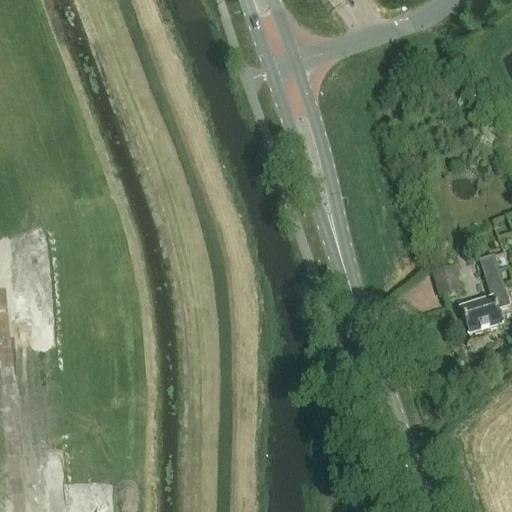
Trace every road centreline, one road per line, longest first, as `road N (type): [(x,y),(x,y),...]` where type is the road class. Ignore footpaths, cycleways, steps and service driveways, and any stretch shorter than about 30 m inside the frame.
road 1 (secondary): [(427,511),(283,66)]
road 2 (unclassified): [(283,66),(438,13),(455,0)]
